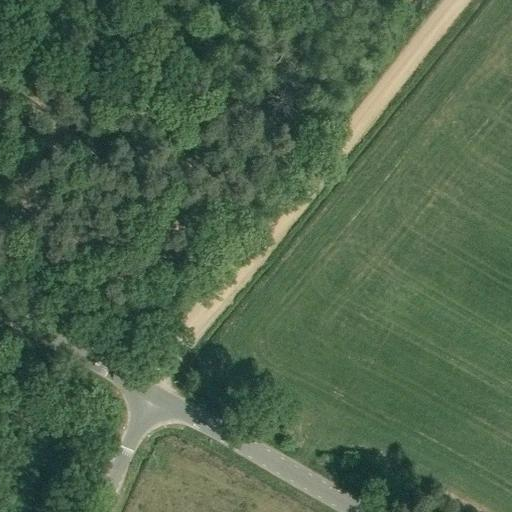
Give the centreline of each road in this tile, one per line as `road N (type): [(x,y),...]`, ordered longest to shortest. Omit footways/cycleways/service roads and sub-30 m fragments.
road 1 (track): [(151,391),(458,0)]
road 2 (tertiary): [(362,511),(151,391)]
road 3 (tertiary): [(151,391),(0,306)]
road 4 (unclassified): [(94,511),(151,391)]
